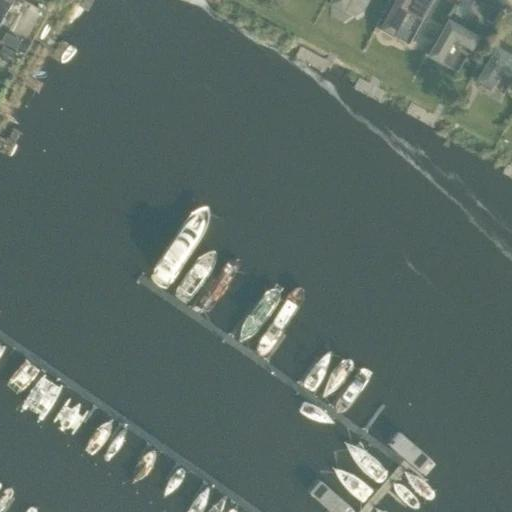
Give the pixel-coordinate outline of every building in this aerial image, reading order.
[(13,0),(0,0),(0,29),(15,1),(13,0)] [(333,0),(329,8),(345,16),(353,0),(333,0)] [(398,0),(381,33),(394,40),(407,16),(422,24),(434,0),(398,0)] [(428,60),(442,68),(455,45),(473,55),(481,40),(449,23),(428,60)] [(6,36),(3,43),(17,51),(20,44),(6,36)] [(476,85),(491,94),(504,73),(511,77),(511,57),(498,49),(476,85)]
